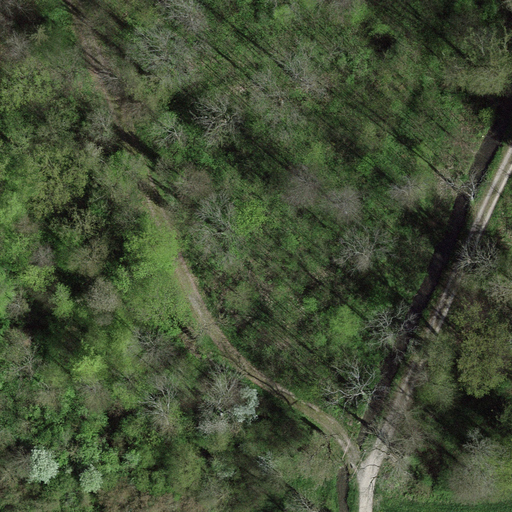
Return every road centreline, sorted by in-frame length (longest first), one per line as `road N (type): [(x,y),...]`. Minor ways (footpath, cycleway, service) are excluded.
road 1 (track): [(361,511),(368,480),(346,436),(239,360),(187,288),(76,0)]
road 2 (track): [(368,480),(511,150)]
